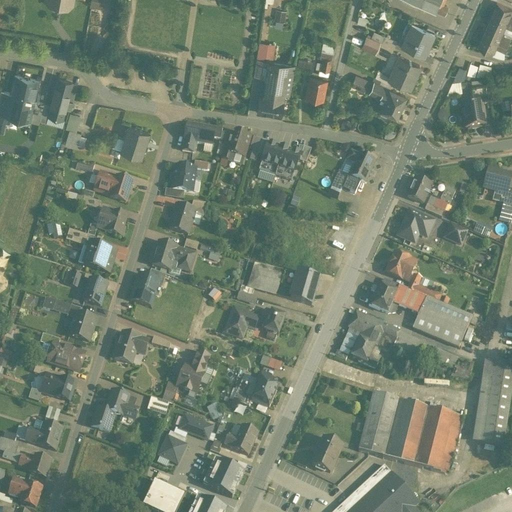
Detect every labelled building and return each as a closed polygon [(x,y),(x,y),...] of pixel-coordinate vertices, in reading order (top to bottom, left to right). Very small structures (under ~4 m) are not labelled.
[(43,0),(47,5),(58,7),(68,9),(74,5),(74,0),(43,0)] [(106,1),(99,0),(90,0),(89,6),(104,9),(106,1)] [(411,0),(434,10),(438,0),(411,0)] [(511,8),(496,2),(496,3),(492,13),(508,20),(511,14),(511,10),(511,8)] [(286,21),(288,10),(277,8),(275,19),(286,21)] [(508,20),(492,13),(487,24),(503,31),(505,26),(508,20)] [(435,32),(412,21),(406,35),(401,33),(397,42),(424,55),(435,32)] [(503,31),(487,24),(482,34),(498,42),(501,35),(503,31)] [(396,40),(383,34),(380,42),(393,47),(396,40)] [(498,42),(482,34),(478,45),(477,45),(494,53),(494,52),(496,48),(498,42)] [(510,39),(501,35),(498,42),(507,46),(510,39)] [(273,44),(259,41),(256,59),(270,62),(273,44)] [(507,46),(498,42),(496,48),(504,52),(507,46)] [(332,53),(321,51),(320,57),(323,58),(331,59),(332,53)] [(313,68),(315,59),(300,57),(299,65),(313,68)] [(331,59),(323,58),(320,70),(328,71),(331,59)] [(398,63),(388,58),(384,66),(394,71),(398,63)] [(270,62),(256,59),(254,74),(267,76),(264,93),(283,96),(284,91),(289,92),(295,66),(270,62)] [(416,70),(399,62),(398,63),(394,71),(391,77),(392,78),(409,85),(416,70)] [(470,73),(492,76),(493,64),(471,62),(470,73)] [(459,74),(466,77),(468,68),(461,66),(459,74)] [(386,75),(377,71),(374,76),(389,83),(392,78),(391,77),(386,74),(386,75)] [(38,79),(14,74),(10,92),(4,116),(10,117),(28,121),(31,111),(34,100),(38,79)] [(365,91),(370,80),(358,74),(353,85),(365,91)] [(326,80),(309,76),(305,97),(322,100),(326,80)] [(71,82),(58,78),(51,104),(64,108),(71,82)] [(389,89),(374,82),(370,91),(385,97),(389,89)] [(486,84),(473,86),(474,97),(480,96),(480,101),(481,101),(482,105),(489,104),(486,84)] [(405,95),(389,88),(389,89),(385,97),(379,108),(395,116),(399,108),(402,103),(401,103),(405,95)] [(2,90),(0,99),(0,130),(6,132),(10,117),(4,116),(10,92),(2,90)] [(264,93),(259,92),(256,112),(280,116),(283,96),(264,93)] [(44,102),(34,100),(31,111),(40,114),(44,102)] [(480,101),(461,104),(465,129),(485,127),(482,105),(481,101),(480,101)] [(51,104),(44,102),(40,114),(38,122),(44,124),(46,115),(48,116),(51,104)] [(439,121),(447,123),(449,113),(441,111),(439,121)] [(215,129),(186,124),(183,142),(181,152),(193,154),(195,144),(204,146),(203,153),(210,154),(211,147),(212,147),(213,140),(219,141),(220,141),(221,133),(221,131),(215,129)] [(148,132),(128,126),(129,126),(125,138),(124,138),(121,150),(120,150),(140,157),(148,132)] [(81,132),(68,129),(64,144),(76,148),(81,132)] [(228,135),(221,133),(220,141),(219,141),(218,146),(224,148),(225,145),(228,135)] [(228,135),(225,145),(231,146),(235,135),(229,133),(228,135)] [(250,138),(235,133),(235,135),(231,146),(229,154),(244,159),(250,138)] [(118,137),(116,138),(113,146),(115,148),(121,150),(124,138),(118,137)] [(258,155),(262,140),(256,139),(249,160),(255,162),(258,155)] [(262,140),(258,155),(264,156),(267,144),(268,145),(269,143),(262,140)] [(268,145),(267,144),(264,156),(259,172),(291,182),(297,161),(299,162),(302,155),(301,155),(268,145)] [(224,148),(220,160),(227,162),(229,154),(231,146),(225,145),(224,148)] [(302,155),(299,162),(305,164),(311,150),(303,148),(301,155),(302,155)] [(354,163),(342,190),(354,195),(360,182),(365,185),(374,163),(350,152),(347,160),(354,163)] [(244,159),(229,154),(227,162),(241,166),(244,159)] [(94,166),(77,160),(74,169),(91,174),(94,166)] [(227,162),(220,160),(218,166),(225,168),(227,162)] [(194,163),(193,170),(195,170),(207,172),(208,165),(194,163)] [(193,170),(175,167),(174,175),(170,175),(169,182),(172,183),(171,191),(192,194),(195,170),(193,170)] [(511,176),(489,170),(484,189),(502,193),(507,194),(508,190),(511,176)] [(116,179),(100,174),(99,176),(97,177),(93,187),(95,190),(94,192),(110,197),(110,198),(125,203),(128,194),(126,194),(130,183),(131,183),(132,183),(116,178),(116,179)] [(430,186),(415,179),(406,198),(422,205),(426,197),(430,187),(430,186)] [(455,192),(437,184),(435,189),(430,187),(426,197),(448,207),(455,192)] [(511,190),(508,190),(507,194),(502,193),(499,204),(511,206),(511,190)] [(100,203),(83,198),(81,205),(98,211),(100,203)] [(206,204),(192,202),(190,210),(194,212),(193,215),(202,218),(206,204)] [(444,212),(427,205),(424,212),(441,219),(444,212)] [(190,210),(176,206),(168,230),(188,236),(191,223),(190,222),(193,215),(194,212),(190,210)] [(112,213),(102,210),(96,230),(106,233),(122,238),(125,229),(123,229),(126,217),(112,212),(112,213)] [(434,222),(408,211),(397,237),(414,245),(418,235),(427,239),(434,222)] [(475,234),(491,239),(494,227),(478,222),(475,234)] [(64,235),(61,224),(48,227),(50,238),(64,235)] [(466,233),(450,225),(444,239),(460,246),(466,233)] [(88,236),(69,230),(65,241),(84,247),(88,236)] [(198,245),(186,241),(183,248),(196,252),(198,245)] [(215,242),(213,248),(203,245),(199,254),(218,261),(224,245),(215,242)] [(115,252),(89,244),(86,254),(89,255),(85,266),(83,265),(83,266),(82,266),(108,274),(115,252)] [(175,249),(159,244),(152,265),(169,270),(172,261),(175,249)] [(195,255),(175,249),(172,261),(179,263),(191,268),(195,255)] [(84,253),(81,255),(78,264),(83,266),(83,265),(85,266),(89,255),(86,254),(84,253)] [(415,263),(394,254),(391,260),(389,261),(388,264),(389,266),(385,274),(406,283),(415,263)] [(191,268),(179,263),(178,269),(189,273),(191,268)] [(298,275),(254,266),(247,289),(246,289),(253,291),(290,302),(298,275)] [(165,276),(150,270),(148,279),(158,282),(157,285),(162,286),(165,276)] [(72,275),(67,273),(63,285),(68,286),(72,275)] [(80,277),(72,274),(72,275),(68,286),(68,287),(76,289),(80,277)] [(308,278),(298,275),(290,302),(311,308),(319,280),(308,277),(308,278)] [(148,279),(138,276),(130,301),(150,308),(157,285),(158,282),(148,279)] [(420,279),(413,276),(406,291),(425,299),(437,304),(440,296),(417,286),(420,279)] [(96,282),(89,280),(82,302),(99,308),(107,286),(96,283),(96,282)] [(406,291),(383,281),(381,286),(397,294),(392,304),(398,307),(418,315),(425,299),(406,291)] [(381,286),(378,285),(368,307),(387,315),(394,315),(394,314),(398,307),(392,304),(397,294),(381,286)] [(253,291),(246,289),(247,289),(241,287),(239,295),(244,296),(251,299),(253,291)] [(23,304),(40,309),(44,297),(27,292),(23,304)] [(251,299),(244,296),(242,302),(254,306),(256,300),(251,299)] [(437,304),(425,299),(418,315),(412,330),(458,350),(471,319),(437,304)] [(70,307),(55,302),(52,312),(67,317),(70,307)] [(243,313),(233,310),(226,330),(233,333),(232,337),(241,341),(246,329),(254,332),(255,329),(257,322),(258,322),(258,320),(259,320),(259,319),(246,315),(245,312),(243,313)] [(284,318),(271,313),(267,323),(266,325),(264,332),(267,334),(265,340),(274,343),(276,337),(277,337),(284,318)] [(400,333),(355,313),(349,326),(353,327),(352,330),(362,334),(358,342),(356,343),(354,346),(355,348),(351,357),(358,361),(366,364),(370,357),(373,349),(391,356),(394,349),(397,340),(397,339),(399,334),(400,333)] [(95,321),(75,314),(68,337),(88,344),(95,321)] [(267,323),(259,319),(259,320),(258,320),(258,322),(257,322),(255,329),(261,331),(264,324),(266,325),(267,323)] [(140,339),(122,334),(113,360),(131,366),(136,350),(145,352),(148,342),(139,340),(140,339)] [(451,357),(399,334),(397,339),(397,340),(394,349),(447,368),(451,357)] [(60,341),(42,335),(39,344),(43,346),(53,349),(54,346),(58,347),(60,341)] [(170,345),(153,338),(151,345),(168,351),(170,345)] [(53,349),(43,346),(40,355),(41,358),(47,360),(48,356),(51,354),(53,349)] [(58,347),(54,346),(53,349),(51,354),(48,356),(47,360),(48,362),(48,364),(79,374),(84,355),(58,347)] [(347,356),(337,352),(335,356),(345,361),(347,356)] [(209,358),(198,354),(191,371),(202,375),(209,358)] [(281,372),(284,363),(264,357),(261,366),(281,372)] [(372,358),(370,357),(366,364),(358,361),(357,363),(374,370),(377,363),(371,360),(372,358)] [(511,378),(511,368),(485,364),(473,443),(501,448),(511,378)] [(50,371),(35,367),(33,375),(45,379),(46,376),(49,377),(50,371)] [(191,371),(184,368),(181,375),(179,380),(179,381),(176,387),(176,388),(177,388),(182,390),(182,391),(189,394),(190,393),(196,395),(203,376),(202,375),(191,371)] [(260,374),(258,379),(257,379),(255,384),(258,386),(256,390),(250,403),(268,410),(278,388),(273,386),(275,381),(260,374)] [(75,384),(59,379),(58,380),(49,377),(46,376),(45,379),(40,394),(69,404),(75,384)] [(167,384),(161,402),(162,403),(168,405),(169,405),(172,396),(174,397),(177,388),(176,388),(176,387),(167,384)] [(256,390),(241,384),(233,402),(238,405),(241,399),(250,403),(256,390)] [(128,397),(111,392),(105,412),(105,413),(114,416),(122,418),(122,417),(135,422),(136,419),(137,416),(138,411),(133,409),(135,402),(128,399),(128,397)] [(461,417),(372,394),(358,452),(358,453),(382,459),(381,460),(444,475),(446,475),(461,417)] [(161,402),(150,399),(147,411),(159,415),(162,403),(161,402)] [(250,403),(241,399),(238,405),(248,409),(250,403)] [(168,405),(162,403),(159,415),(164,416),(168,405)] [(215,421),(224,417),(217,404),(208,408),(215,421)] [(59,413),(49,409),(45,420),(56,424),(59,413)] [(114,416),(105,413),(105,412),(97,410),(91,427),(98,430),(98,431),(109,434),(112,425),(111,425),(114,416)] [(184,419),(179,431),(206,440),(210,428),(184,419)] [(56,424),(45,420),(43,425),(40,435),(33,432),(29,431),(25,442),(36,446),(55,453),(55,452),(54,452),(56,444),(57,444),(62,431),(54,428),(56,424)] [(43,425),(36,423),(34,424),(33,429),(34,430),(33,432),(40,435),(43,425)] [(29,431),(19,428),(16,437),(15,439),(25,442),(29,431)] [(224,446),(232,449),(231,450),(247,457),(257,435),(242,428),(236,440),(228,436),(224,446)] [(16,437),(5,434),(3,440),(14,444),(15,439),(16,437)] [(3,440),(0,439),(0,451),(4,453),(2,459),(12,463),(15,455),(18,445),(14,444),(3,440)] [(342,447),(323,439),(311,466),(329,475),(332,468),(338,471),(344,457),(338,455),(342,447)] [(159,456),(176,464),(184,448),(167,440),(159,456)] [(221,445),(213,442),(210,452),(219,456),(220,451),(219,451),(221,445)] [(51,462),(34,457),(33,460),(15,455),(12,463),(19,465),(18,467),(29,471),(28,475),(45,480),(51,462)] [(243,475),(219,463),(207,487),(231,499),(243,475)] [(383,467),(346,503),(335,511),(418,511),(415,509),(420,505),(383,467)] [(10,475),(3,473),(0,481),(0,485),(6,488),(10,475)] [(41,490),(13,481),(9,496),(20,500),(19,504),(35,509),(41,490)] [(164,511),(174,492),(154,483),(143,507),(153,511),(164,511)] [(197,498),(190,511),(225,511),(197,498)] [(12,507),(0,502),(0,510),(2,511),(6,511),(10,511),(12,507)]
